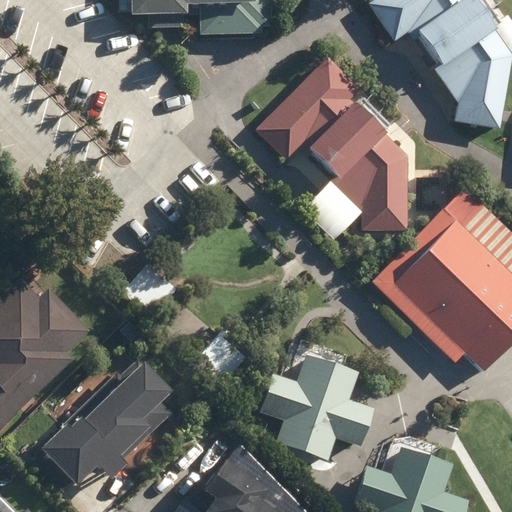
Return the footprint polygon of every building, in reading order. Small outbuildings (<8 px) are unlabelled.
[(184,30),(184,19),(202,19),(202,33),(263,32),(263,26),(272,25),(272,8),(271,0),(133,0),(134,19),(149,19),(149,31),(184,30)] [(455,124),(500,133),(511,70),(511,24),(509,20),(496,29),(492,22),(496,12),(493,6),(482,8),(476,0),(379,0),(370,7),(395,44),(408,36),(413,44),(421,39),(440,66),(434,71),(458,106),(455,124)] [(302,213),(334,244),(363,215),(363,233),(408,233),(407,155),(358,107),(356,108),(351,103),(361,93),(329,61),(257,134),(289,165),(299,154),(307,162),(313,155),(336,178),(302,213)] [(478,196),(497,211),(507,198),(488,183),(478,196)] [(466,356),(486,376),(511,348),(511,238),(477,204),(468,213),(455,201),(373,287),(455,366),(466,356)] [(0,428),(74,357),(67,349),(89,329),(48,288),(40,295),(21,276),(0,296),(0,428)] [(31,457),(64,490),(77,478),(80,481),(101,460),(113,474),(128,459),(120,451),(151,421),(143,413),(172,384),(146,358),(142,362),(138,358),(123,373),(120,370),(31,457)] [(278,447),(330,463),(337,441),(363,449),(375,412),(351,404),(360,377),(306,359),(298,385),(274,377),(261,416),(285,423),(278,447)] [(467,511),(470,504),(445,496),(454,469),(401,451),(393,477),(368,469),(355,509),(364,511),(467,511)] [(271,485),(228,455),(194,505),(204,511),(286,511),(263,496),(271,485)] [(511,474),(509,470),(491,481),(509,509),(511,506),(511,474)]
